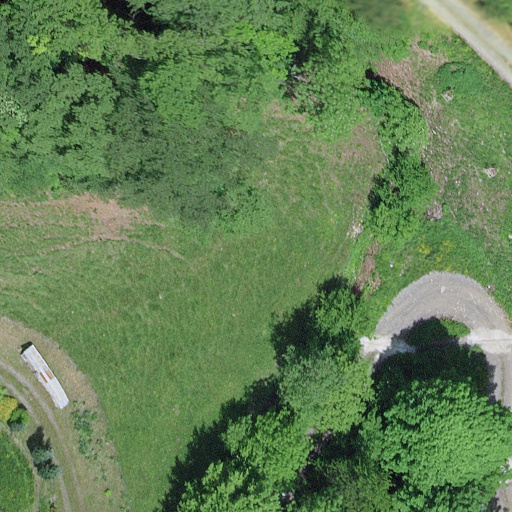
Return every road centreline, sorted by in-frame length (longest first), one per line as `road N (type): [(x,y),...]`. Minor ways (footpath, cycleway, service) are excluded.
road 1 (track): [(269,511),(399,318),(433,300),(471,305),(507,361),(500,499),(511,511)]
road 2 (track): [(0,365),(10,368),(66,480),(73,511)]
